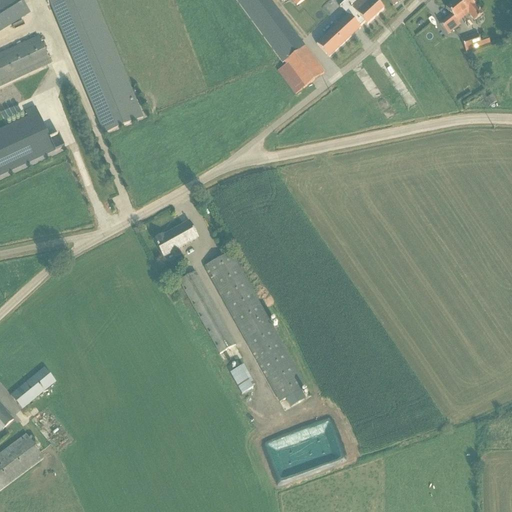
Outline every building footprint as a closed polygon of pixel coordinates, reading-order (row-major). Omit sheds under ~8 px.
[(0,0),(0,32),(30,15),(20,0),(0,0)] [(47,0),(103,134),(143,119),(93,0),(47,0)] [(260,0),(234,0),(259,35),(261,33),(283,63),(282,64),(284,67),(278,72),(295,96),(324,74),(304,48),(297,53),(275,23),(276,22),(260,0)] [(367,26),(383,11),(372,0),(346,0),(340,6),(348,15),(360,28),(365,23),(367,26)] [(473,22),(482,15),(470,0),(457,0),(445,9),(451,16),(440,26),(448,36),(460,27),(458,24),(468,16),(473,22)] [(348,15),(316,45),(329,58),(360,29),(359,28),(360,28),(348,15)] [(461,41),(465,53),(490,44),(488,39),(480,42),(478,35),(461,41)] [(0,88),(50,65),(37,37),(0,54),(0,88)] [(488,107),(496,103),(492,96),(484,101),(488,107)] [(24,112),(27,118),(0,129),(0,175),(63,149),(56,134),(47,137),(35,108),(24,112)] [(163,259),(198,240),(189,223),(163,237),(162,236),(153,241),(163,259)] [(230,253),(204,269),(279,404),(286,400),(300,392),(306,389),(230,253)] [(195,273),(179,283),(225,365),(234,360),(228,351),(236,346),(195,273)] [(243,367),(230,374),(241,395),(255,388),(243,367)] [(44,368),(10,396),(22,411),(56,383),(44,368)] [(304,398),(300,392),(286,400),(290,407),(304,398)] [(0,433),(13,421),(0,406),(0,433)] [(25,436),(0,454),(0,491),(43,460),(25,436)]
